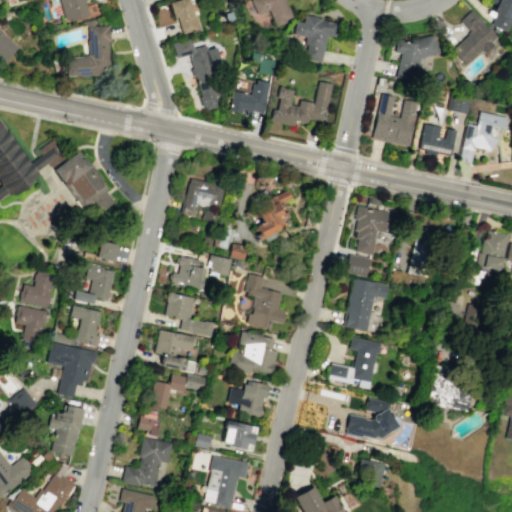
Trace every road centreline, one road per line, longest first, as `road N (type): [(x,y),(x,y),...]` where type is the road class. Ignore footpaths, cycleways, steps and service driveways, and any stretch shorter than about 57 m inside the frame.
road 1 (secondary): [(511,201),(0,90)]
road 2 (residential): [(83,511),(167,152),(166,127)]
road 3 (tertiary): [(263,511),(341,165)]
road 4 (residential): [(341,165),(375,13),(354,0)]
road 5 (tertiary): [(166,127),(129,0)]
